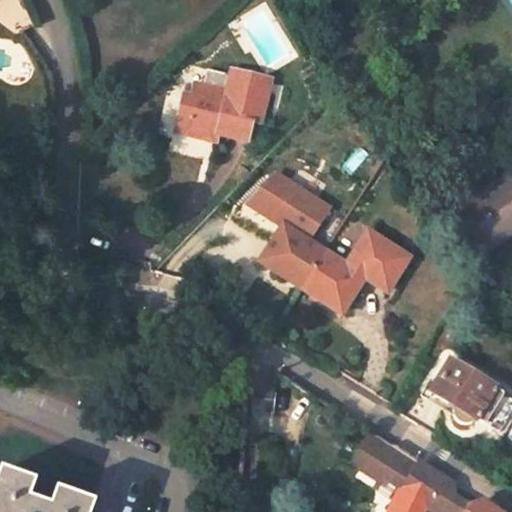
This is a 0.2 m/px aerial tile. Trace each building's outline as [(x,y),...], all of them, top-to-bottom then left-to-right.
[(229,86),(230,74),(204,70),(202,82),(229,86)] [(259,123),(269,80),(233,72),(229,92),(196,85),(192,97),(184,96),(179,118),(188,119),(184,135),(208,140),(209,134),(211,126),(219,128),(218,136),(248,142),(252,121),(259,123)] [(179,118),(176,133),(184,135),(188,119),(179,118)] [(209,134),(218,136),(219,128),(211,126),(209,134)] [(511,168),(450,213),(478,253),(511,229),(511,168)] [(370,236),(347,270),(286,229),(260,266),(342,321),(366,283),(389,299),(412,264),(370,236)] [(511,404),(456,371),(438,402),(460,416),(461,424),(468,430),(477,433),(483,429),(492,435),(511,404)] [(391,511),(426,511),(427,511),(428,511),(444,511),(455,500),(456,485),(365,427),(354,444),(358,447),(351,458),(372,472),(380,461),(394,470),(387,481),(404,492),(392,510),(391,511)] [(0,511),(87,511),(90,503),(55,490),(49,507),(28,499),(34,483),(3,471),(0,478),(0,511)] [(468,511),(469,509),(455,500),(444,511),(468,511)] [(498,511),(484,503),(469,509),(468,511),(498,511)]
